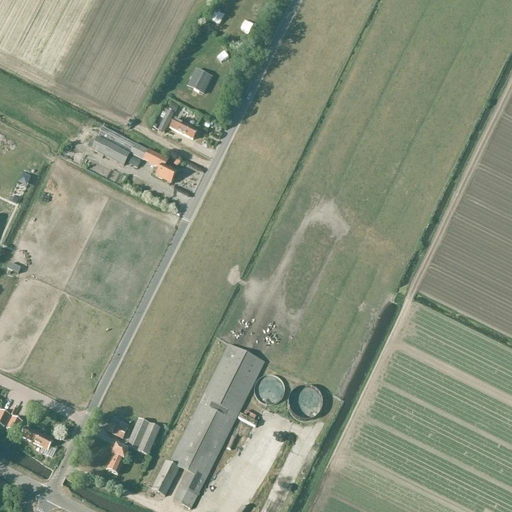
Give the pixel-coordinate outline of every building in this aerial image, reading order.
[(194,71),(185,88),(202,96),(210,79),(194,71)] [(167,112),(158,131),(164,134),(173,115),(167,112)] [(174,120),(169,130),(193,142),(198,132),(174,120)] [(135,145),(103,128),(97,139),(129,155),(135,145)] [(130,156),(129,155),(97,139),(88,133),(81,146),(124,168),(126,164),(137,170),(141,162),(130,156)] [(168,161),(135,145),(129,155),(130,156),(142,163),(142,162),(159,170),(155,178),(171,186),(177,173),(166,167),(168,161)] [(265,364),(228,346),(169,464),(165,463),(150,492),(165,498),(179,470),(187,474),(172,502),(191,510),(265,364)] [(280,391),(280,388),(280,386),(280,384),(278,381),(276,379),(274,378),(270,377),(266,377),(264,378),(261,380),(259,383),(258,385),(257,388),(257,390),(258,393),(260,396),(264,399),(268,400),(271,400),(274,399),(277,397),(280,393),(280,391)] [(321,405),(321,402),(321,399),(320,396),(319,393),(317,391),(314,389),(311,387),(310,386),(306,386),(304,386),(300,386),(296,388),(294,390),(292,392),(290,395),(289,397),(289,401),(289,404),(290,407),(292,411),(293,413),(296,415),(298,416),(301,417),(304,418),(308,418),(312,416),(315,415),(317,413),(319,410),(320,407),(321,405)] [(0,412),(0,426),(4,429),(10,417),(0,412)] [(12,419),(6,430),(16,436),(22,424),(12,419)] [(112,436),(112,437),(122,442),(129,427),(113,420),(107,434),(112,436)] [(160,430),(138,421),(126,449),(148,458),(160,430)] [(56,451),(50,448),(52,443),(25,429),(20,438),(42,449),(40,453),(52,460),(56,451)] [(111,459),(106,472),(117,477),(128,453),(115,447),(111,457),(111,459)]
